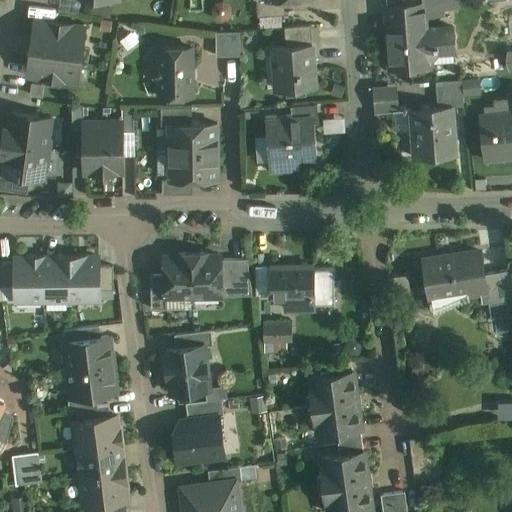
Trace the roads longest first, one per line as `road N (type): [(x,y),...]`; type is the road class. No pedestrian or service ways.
road 1 (residential): [(122,215),(157,511)]
road 2 (residential): [(365,210),(399,432)]
road 3 (residential): [(352,0),(365,210)]
road 4 (residential): [(511,206),(365,210)]
road 5 (residential): [(365,210),(236,213)]
road 6 (residential): [(236,213),(233,89)]
road 7 (residential): [(122,215),(0,216)]
